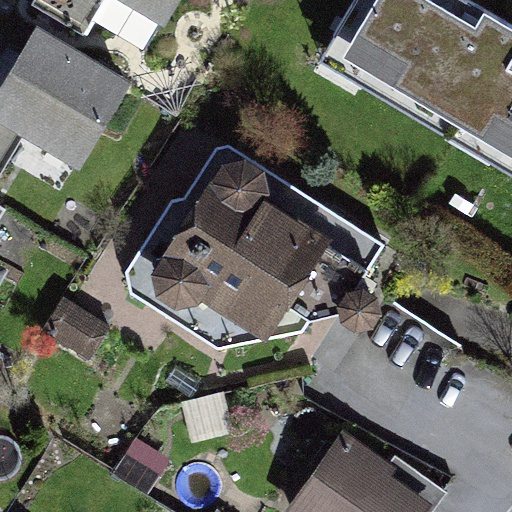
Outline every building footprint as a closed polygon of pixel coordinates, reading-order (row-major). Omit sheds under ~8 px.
[(176,0),(32,0),(31,1),(83,32),(102,0),(132,0),(165,19),(176,0)] [(511,16),(485,0),(349,0),(318,52),(511,166),(511,16)] [(132,76),(37,20),(0,82),(0,171),(24,131),(80,164),(132,76)] [(385,240),(230,141),(216,145),(186,193),(172,196),(126,268),(130,290),(219,348),(302,331),(314,314),(341,310),(341,313),(356,321),(373,318),(382,303),(379,287),(364,279),(361,278),(385,240)] [(0,279),(10,262),(0,256),(0,221),(8,207),(0,202),(0,279)] [(343,425),(281,511),(434,511),(450,490),(396,452),(392,459),(343,425)]
